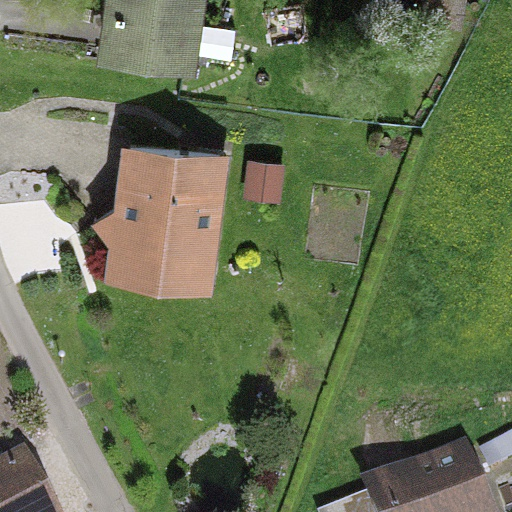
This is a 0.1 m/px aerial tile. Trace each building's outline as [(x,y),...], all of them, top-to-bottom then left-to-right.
[(110,0),(104,55),(183,65),(188,24),(174,22),(176,0),(110,0)] [(459,0),(420,0),(418,19),(455,25),(459,0)] [(91,222),(113,251),(203,263),(216,158),(127,147),(120,199),(91,222)] [(485,471),(511,458),(511,436),(477,453),(485,471)] [(373,494),(379,511),(477,511),(456,460),(373,494)] [(0,511),(35,511),(12,470),(0,476),(0,511)]
